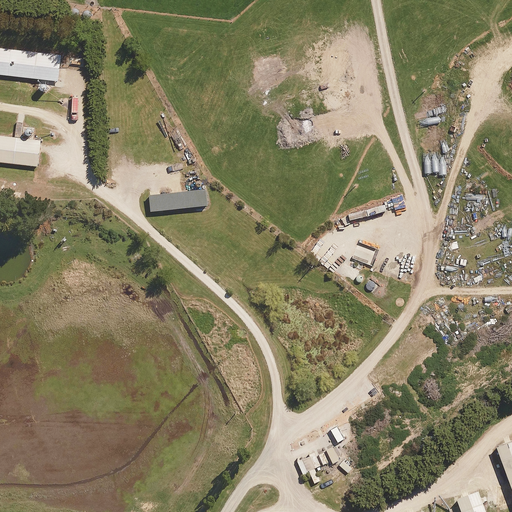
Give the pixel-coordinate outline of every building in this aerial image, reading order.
[(59,59),(0,52),(0,78),(56,85),(59,59)] [(19,122),(17,138),(24,139),(25,122),(19,122)] [(36,142),(0,138),(0,165),(33,169),(36,142)] [(207,205),(205,189),(147,195),(149,211),(207,205)] [(386,211),(384,205),(347,214),(348,220),(386,211)] [(511,499),(511,440),(493,448),(511,499)] [(455,511),(480,511),(474,492),(451,500),(455,511)]
